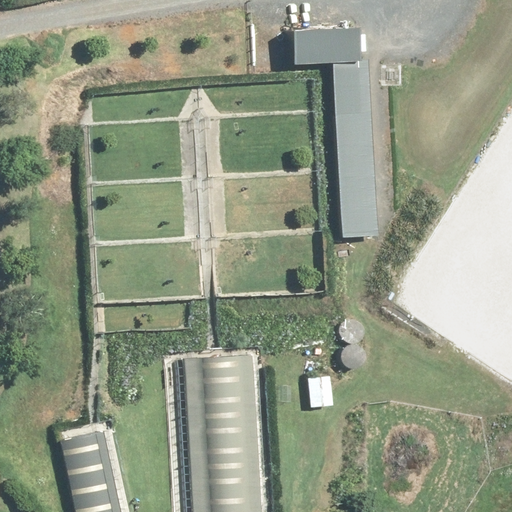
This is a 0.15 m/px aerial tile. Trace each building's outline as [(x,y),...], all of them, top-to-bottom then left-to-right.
[(135,44),(30,56),(31,68),(137,57),(135,44)] [(335,330),(335,333),(335,335),(336,337),(337,340),(339,342),(341,343),(343,344),(345,345),(346,345),(345,346),(343,347),(341,349),(340,350),(339,352),(338,354),(338,356),(338,358),(338,361),(339,363),(340,364),(341,366),(343,367),(345,368),(347,369),(349,369),(351,369),(353,369),(355,368),(357,367),(359,366),(360,364),(361,362),(362,360),(362,358),(362,356),(362,354),(361,352),(360,350),(359,348),(357,347),(355,346),(353,345),(355,344),(357,343),(359,342),(361,340),(362,338),(363,335),(363,333),(363,330),(363,328),(362,325),(361,323),(359,321),(357,320),(355,319),(353,318),(350,317),(348,317),(345,318),(343,319),(341,320),(339,321),(337,323),(336,325),(335,328),(335,330)] [(261,511),(255,356),(170,359),(176,511),(261,511)] [(324,375),(297,376),(298,410),(325,409),(324,375)] [(122,511),(106,428),(44,439),(57,511),(122,511)]
